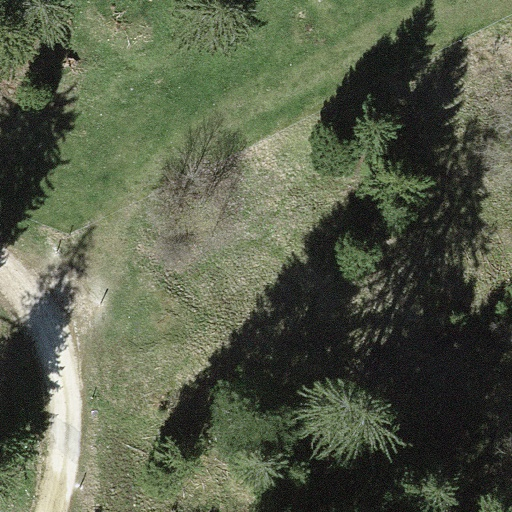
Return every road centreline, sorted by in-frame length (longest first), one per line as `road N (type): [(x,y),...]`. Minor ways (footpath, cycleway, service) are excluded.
road 1 (track): [(62,343),(124,231),(189,152),(468,0)]
road 2 (track): [(43,511),(65,454),(72,363),(41,298),(0,272)]
